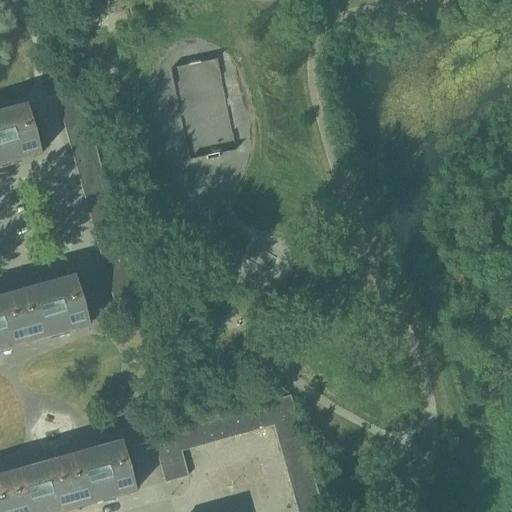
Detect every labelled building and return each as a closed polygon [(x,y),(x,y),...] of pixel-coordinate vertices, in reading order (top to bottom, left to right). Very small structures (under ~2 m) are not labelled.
[(58,109),(81,102),(78,91),(55,98),(58,109)] [(58,109),(61,121),(85,114),(81,102),(58,109)] [(25,106),(0,112),(0,166),(39,155),(25,106)] [(61,121),(65,132),(88,126),(85,114),(61,121)] [(65,132),(68,144),(91,137),(88,126),(65,132)] [(68,144),(71,156),(95,149),(91,137),(68,144)] [(71,156),(75,167),(98,160),(95,149),(71,156)] [(75,167),(78,179),(101,172),(98,160),(75,167)] [(78,179),(81,190),(105,184),(101,172),(78,179)] [(81,190),(85,202),(108,195),(105,184),(81,190)] [(85,202),(88,214),(111,207),(108,195),(85,202)] [(88,214),(91,225),(115,218),(111,207),(88,214)] [(91,225),(94,237),(118,230),(115,218),(91,225)] [(121,242),(118,230),(94,237),(98,248),(121,242)] [(98,248),(101,260),(125,253),(121,242),(98,248)] [(104,272),(128,265),(125,253),(101,260),(104,272)] [(104,272),(108,283),(131,276),(128,265),(104,272)] [(111,295),(135,288),(131,276),(108,283),(111,295)] [(13,294),(27,343),(87,326),(73,277),(13,294)] [(111,295),(114,306),(138,300),(135,288),(111,295)] [(0,297),(0,350),(27,343),(13,294),(0,297)] [(118,318),(141,311),(138,300),(114,306),(118,318)] [(290,397),(286,398),(255,406),(261,430),(273,426),(290,397)] [(290,397),(273,426),(276,438),(299,431),(290,397)] [(261,430),(255,406),(243,409),(250,433),(261,430)] [(250,433),(243,409),(232,413),(238,436),(250,433)] [(238,436),(232,413),(220,416),(227,439),(238,436)] [(227,439),(220,416),(209,419),(215,442),(227,439)] [(215,442),(209,419),(198,422),(204,446),(215,442)] [(204,446),(198,422),(186,425),(193,449),(204,446)] [(193,449),(186,425),(175,428),(178,440),(181,452),(193,449)] [(178,440),(175,428),(151,435),(155,447),(178,440)] [(276,438),(279,449),(303,443),(299,431),(276,438)] [(178,440),(155,447),(158,459),(181,452),(178,440)] [(120,442),(60,459),(74,509),(134,492),(120,442)] [(303,443),(279,449),(283,461),(306,454),(303,443)] [(181,452),(158,459),(162,471),(185,465),(181,452)] [(286,472),(309,466),(306,454),(283,461),(286,472)] [(60,459),(0,476),(10,511),(61,511),(74,509),(60,459)] [(185,465),(162,471),(165,483),(188,477),(185,465)] [(286,472),(290,484),(312,478),(309,466),(286,472)] [(10,511),(0,476),(0,511),(10,511)] [(290,484),(293,495),(316,489),(312,478),(290,484)] [(316,489),(293,495),(296,507),(319,501),(316,489)] [(321,511),(319,501),(296,507),(297,511),(321,511)]
